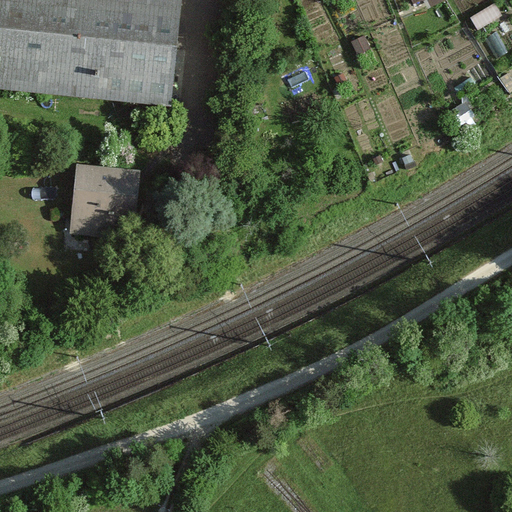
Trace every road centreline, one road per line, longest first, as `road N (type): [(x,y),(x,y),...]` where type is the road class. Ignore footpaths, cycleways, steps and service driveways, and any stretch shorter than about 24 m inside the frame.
road 1 (track): [(511,252),(337,359),(201,421)]
road 2 (track): [(0,485),(201,421)]
